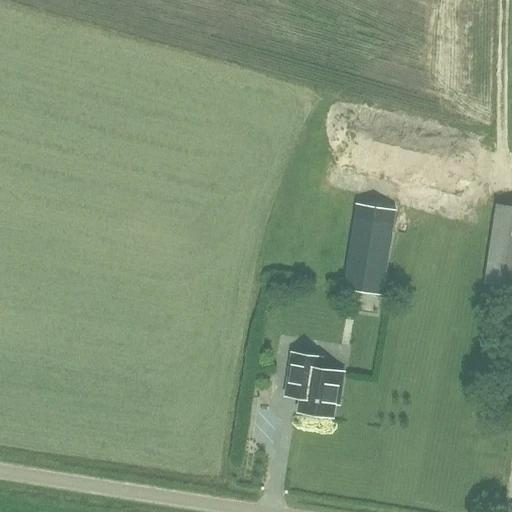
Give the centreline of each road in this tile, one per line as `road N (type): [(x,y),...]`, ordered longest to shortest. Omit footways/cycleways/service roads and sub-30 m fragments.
road 1 (unclassified): [(259,511),(0,471)]
road 2 (track): [(497,145),(501,0)]
